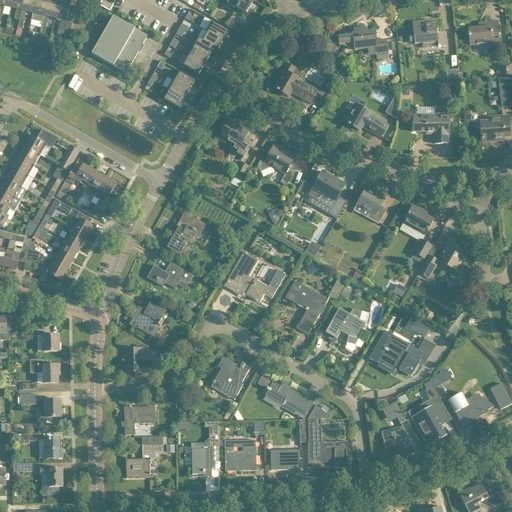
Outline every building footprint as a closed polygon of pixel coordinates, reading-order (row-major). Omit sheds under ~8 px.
[(5,6),(11,8),(12,0),(0,0),(0,3),(0,17),(1,15),(2,16),(5,6)] [(12,0),(11,8),(17,9),(14,19),(19,20),(24,0),(12,0)] [(24,0),(19,20),(18,28),(23,29),(27,12),(33,13),(36,0),(24,0)] [(46,0),(36,0),(33,13),(31,20),(42,23),(43,19),(48,0),(46,0)] [(54,0),(54,2),(48,0),(43,19),(42,23),(42,25),(47,27),(49,17),(55,19),(59,0),(54,0)] [(64,0),(63,0),(59,0),(55,19),(61,20),(59,30),(70,32),(73,21),(67,20),(70,6),(63,4),(64,0)] [(236,9),(241,0),(227,0),(225,6),(235,11),(236,10),(236,9)] [(241,0),(236,9),(236,10),(246,15),(253,1),(255,3),(256,0),(241,0)] [(199,11),(202,6),(196,3),(193,8),(199,11)] [(92,54),(126,74),(147,36),(113,17),(92,54)] [(230,20),(226,26),(230,29),(239,34),(243,27),(230,20)] [(425,21),(412,23),(415,44),(421,43),(432,42),(432,48),(438,47),(445,47),(443,32),(437,33),(436,24),(430,25),(426,25),(425,21)] [(229,32),(211,22),(206,31),(207,32),(208,32),(223,41),(229,32)] [(484,28),(468,29),(470,46),(500,44),(498,22),(483,23),(484,28)] [(181,38),(185,31),(180,28),(176,35),(181,38)] [(338,37),(339,45),(354,49),(354,50),(367,49),(376,48),(377,60),(389,58),(388,53),(387,40),(376,41),(375,31),(367,32),(366,28),(353,29),(354,33),(346,34),(345,34),(344,34),(343,34),(343,35),(342,36),(338,37)] [(30,32),(28,39),(37,41),(38,34),(30,32)] [(223,41),(208,32),(207,32),(203,40),(203,41),(214,47),(214,48),(218,50),(223,41)] [(214,47),(203,41),(203,40),(199,38),(194,47),(193,47),(209,56),(214,48),(214,47)] [(175,49),(179,42),(173,39),(169,46),(175,49)] [(209,56),(193,47),(194,47),(192,46),(186,56),(188,57),(204,66),(209,56)] [(204,66),(188,57),(183,66),(198,75),(204,66)] [(157,68),(162,70),(165,64),(161,62),(157,68)] [(284,71),(274,89),(289,98),(291,93),(293,90),(304,97),(303,99),(311,104),(314,100),(318,92),(317,92),(298,81),(299,79),(291,75),(295,68),(286,63),(282,70),(284,71)] [(499,71),(495,71),(496,80),(511,77),(511,63),(498,65),(499,71)] [(323,70),(327,78),(332,75),(328,68),(323,70)] [(446,70),(447,86),(459,85),(457,70),(446,70)] [(195,81),(179,72),(174,81),(190,90),(195,81)] [(190,90),(174,81),(172,80),(167,89),(185,99),(190,90)] [(511,80),(500,82),(502,106),(511,105),(511,80)] [(185,99),(167,89),(162,99),(179,109),(185,99)] [(388,125),(369,114),(370,112),(355,104),(344,123),(359,131),(362,127),(381,138),(388,125)] [(413,132),(426,132),(426,135),(434,135),(434,144),(448,144),(448,135),(449,135),(449,115),(436,115),(436,117),(413,117),(413,132)] [(501,118),(502,121),(480,122),(482,142),(503,141),(503,137),(510,136),(509,117),(501,118)] [(228,157),(233,160),(236,154),(244,158),(250,147),(243,143),(250,131),(229,119),(219,137),(231,144),(228,157)] [(46,145),(51,147),(56,138),(42,130),(37,139),(32,136),(25,147),(39,155),(46,145)] [(285,174),(281,182),(287,186),(295,172),(288,169),(295,157),(288,152),(286,155),(274,148),(275,145),(266,161),(262,159),(257,167),(260,172),(273,167),(285,174)] [(63,168),(63,169),(68,172),(75,160),(79,151),(70,146),(65,155),(63,159),(59,166),(63,168)] [(25,147),(19,158),(33,166),(39,155),(25,147)] [(19,158),(13,169),(27,177),(27,176),(33,166),(19,158)] [(231,177),(241,182),(249,167),(239,162),(231,177)] [(74,181),(85,187),(94,172),(83,165),(79,172),(73,168),(66,181),(72,184),(74,181)] [(13,169),(7,179),(26,191),(33,180),(27,176),(27,177),(13,169)] [(63,169),(56,179),(61,182),(68,172),(63,169)] [(94,197),(96,193),(105,178),(94,172),(85,187),(82,193),(93,199),(94,197)] [(347,202),(339,197),(345,185),(322,172),(308,196),(330,209),(328,214),(337,220),(347,202)] [(105,178),(96,193),(94,197),(105,203),(116,184),(105,178)] [(7,179),(1,190),(20,201),(26,191),(7,179)] [(56,179),(50,190),(55,193),(61,182),(56,179)] [(56,196),(61,199),(69,185),(64,182),(56,196)] [(0,204),(9,210),(13,212),(20,201),(1,190),(0,191),(0,190),(0,204)] [(50,190),(44,201),(49,204),(55,193),(50,190)] [(365,190),(357,205),(370,212),(367,218),(379,225),(385,214),(379,210),(384,200),(365,190)] [(52,205),(69,215),(72,209),(56,200),(52,205)] [(44,201),(37,211),(43,215),(49,204),(44,201)] [(88,208),(85,213),(96,219),(99,213),(93,210),(95,205),(91,203),(88,208)] [(9,210),(0,204),(0,225),(0,226),(0,225),(3,227),(9,216),(6,215),(9,210)] [(413,205),(403,222),(424,234),(425,235),(433,220),(422,214),(424,212),(413,205)] [(46,215),(45,215),(46,216),(51,219),(54,213),(49,210),(46,215)] [(273,223),(274,223),(275,226),(280,220),(275,210),(268,214),(273,223)] [(37,211),(31,222),(37,225),(43,215),(37,211)] [(182,225),(180,228),(179,227),(167,248),(180,256),(190,238),(188,237),(192,230),(200,235),(206,225),(184,213),(178,223),(182,225)] [(45,215),(40,226),(44,228),(47,223),(50,224),(52,219),(51,219),(46,216),(45,215)] [(85,237),(92,226),(77,218),(71,229),(85,237)] [(37,225),(31,222),(26,230),(25,235),(30,237),(37,225)] [(34,236),(36,238),(42,241),(48,231),(44,229),(44,228),(40,226),(34,236)] [(68,234),(64,240),(67,242),(67,241),(79,248),(85,237),(71,229),(66,226),(63,232),(68,234)] [(229,233),(239,239),(245,229),(240,226),(236,233),(230,229),(229,233)] [(247,235),(253,239),(257,232),(251,228),(247,235)] [(0,236),(4,239),(10,241),(11,236),(5,234),(0,231),(0,236)] [(20,251),(28,253),(29,248),(30,243),(29,243),(30,240),(23,238),(20,251)] [(42,241),(36,238),(34,241),(40,244),(44,247),(45,243),(42,242),(42,241)] [(61,245),(58,250),(58,251),(73,259),(79,248),(67,241),(67,242),(64,240),(60,238),(57,243),(61,245)] [(454,246),(457,242),(450,238),(445,246),(447,247),(440,258),(450,264),(448,267),(456,272),(459,284),(467,282),(462,265),(461,264),(466,253),(454,246)] [(422,240),(414,253),(426,260),(429,256),(427,255),(432,246),(422,240)] [(29,248),(28,253),(26,260),(40,264),(40,262),(49,267),(46,272),(61,281),(67,270),(48,259),(43,256),(34,251),(33,250),(29,248)] [(54,248),(48,259),(67,270),(73,259),(58,251),(58,250),(54,248)] [(7,254),(4,267),(16,270),(19,257),(20,253),(7,250),(6,254),(7,254)] [(246,295),(255,300),(254,301),(257,302),(257,301),(260,303),(264,295),(272,299),(285,275),(277,271),(268,287),(254,279),(254,280),(249,277),(259,261),(244,252),(224,287),(238,295),(242,290),(247,293),(246,295)] [(426,260),(423,265),(419,273),(429,279),(437,266),(436,266),(439,261),(429,256),(426,260)] [(185,272),(171,263),(165,273),(154,266),(147,278),(163,287),(165,283),(175,289),(181,279),(188,284),(193,276),(185,272)] [(352,279),(356,282),(360,275),(356,272),(352,279)] [(328,296),(336,300),(345,284),(337,280),(328,296)] [(324,307),(328,300),(295,281),(285,298),(307,311),(297,329),(308,335),(320,314),(322,315),(326,308),(324,307)] [(398,285),(394,292),(402,297),(406,290),(398,285)] [(132,326),(151,336),(153,335),(155,336),(160,326),(160,327),(163,322),(160,321),(166,311),(150,303),(145,312),(139,309),(134,317),(132,320),(134,321),(132,326)] [(337,339),(337,338),(341,331),(348,336),(347,343),(355,346),(359,339),(357,338),(365,323),(359,320),(361,311),(352,309),(349,314),(339,309),(330,325),(329,324),(329,325),(330,325),(326,332),(325,332),(337,339)] [(9,341),(9,331),(12,331),(12,323),(6,323),(6,317),(0,317),(0,340),(0,341),(9,341)] [(420,325),(416,332),(425,337),(429,330),(420,325)] [(385,331),(369,359),(378,365),(379,365),(381,362),(394,369),(392,373),(393,373),(396,368),(399,370),(408,375),(408,376),(410,376),(411,377),(413,373),(411,372),(413,369),(415,370),(419,363),(420,361),(425,364),(427,359),(429,356),(418,350),(385,331)] [(58,335),(43,336),(43,352),(59,352),(59,335),(58,335)] [(155,364),(156,364),(156,361),(155,361),(155,354),(138,355),(138,350),(126,350),(126,372),(136,372),(136,368),(141,368),(141,370),(155,369),(155,364)] [(60,376),(59,365),(44,366),(43,359),(30,360),(30,373),(43,373),(43,384),(58,383),(58,376),(60,376)] [(213,383),(211,387),(235,400),(242,388),(240,386),(250,368),(245,365),(242,363),(239,369),(222,359),(218,367),(221,369),(214,381),(213,383)] [(285,391),(280,388),(281,387),(273,383),(269,389),(267,388),(266,390),(268,391),(265,396),(282,405),(281,407),(294,415),(296,412),(305,417),(309,411),(299,406),(304,397),(287,387),(285,391)] [(441,385),(434,388),(440,399),(447,396),(441,385)] [(433,386),(425,390),(432,403),(440,399),(434,388),(433,386)] [(458,415),(457,416),(463,427),(482,416),(477,406),(481,404),(477,397),(467,403),(462,392),(447,401),(454,414),(456,413),(458,415)] [(37,394),(20,395),(20,405),(37,405),(37,401),(37,394)] [(46,418),(40,418),(41,424),(53,424),(53,418),(61,418),(60,400),(45,401),(46,418)] [(393,412),(400,423),(406,420),(399,408),(398,408),(395,402),(385,408),(389,414),(393,412)] [(409,412),(408,412),(427,447),(428,447),(428,446),(436,441),(437,441),(440,440),(440,439),(446,436),(439,422),(442,420),(434,406),(427,410),(424,404),(409,413),(409,412)] [(316,405),(307,420),(327,419),(332,419),(321,408),(316,405)] [(129,408),(124,408),(125,436),(135,436),(135,425),(155,425),(154,407),(132,408),(132,407),(129,407),(129,408)] [(307,420),(299,420),(299,443),(307,443),(307,420)] [(327,469),(346,469),(346,449),(324,450),(323,443),(320,443),(319,420),(307,420),(307,443),(308,456),(319,456),(319,466),(327,466),(327,469)] [(254,421),(254,435),(264,435),(263,421),(254,421)] [(209,435),(209,447),(191,447),(192,475),(204,475),(204,477),(211,477),(212,477),(212,467),(211,461),(214,461),(214,446),(219,446),(219,422),(204,422),(204,427),(211,427),(211,435),(209,435)] [(12,433),(11,424),(1,424),(1,433),(12,433)] [(406,440),(404,437),(407,435),(403,427),(381,432),(385,449),(393,447),(401,461),(415,453),(408,439),(406,440)] [(142,438),(142,446),(163,445),(163,437),(142,438)] [(38,440),(39,458),(45,458),(45,459),(62,459),(62,450),(59,450),(59,439),(60,439),(44,439),(44,440),(38,440)] [(234,441),(225,442),(225,455),(225,472),(235,472),(235,470),(239,470),(239,472),(256,471),(256,441),(244,441),(244,452),(234,452),(234,441)] [(174,453),(174,444),(166,444),(166,454),(174,453)] [(163,445),(142,446),(142,459),(126,460),(126,479),(129,479),(150,478),(150,474),(158,474),(158,460),(160,460),(160,453),(163,453),(163,445)] [(298,462),(298,459),(301,459),(301,450),(270,451),(271,471),(288,470),(287,469),(300,469),(300,462),(298,462)] [(19,472),(32,472),(32,464),(12,464),(12,481),(19,481),(19,472)] [(40,469),(40,475),(41,475),(41,488),(42,488),(43,496),(59,495),(59,489),(61,487),(63,487),(62,468),(40,469)] [(489,498),(481,485),(471,490),(470,488),(459,494),(468,511),(475,511),(481,509),(478,503),(486,499),(487,501),(496,507),(507,501),(502,491),(491,497),(492,498),(491,499),(490,499),(489,498)]
